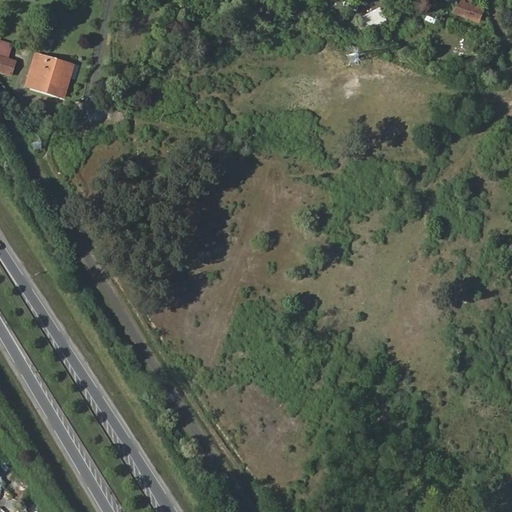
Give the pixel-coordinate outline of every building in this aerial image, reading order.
[(455,14),(480,24),(484,11),(471,6),(459,1),(455,14)] [(361,18),(366,30),(387,22),(382,9),(361,18)] [(37,76),(33,89),(65,99),(75,67),(37,56),(32,74),(37,76)] [(11,77),(17,62),(0,57),(0,73),(2,75),(11,77)] [(0,500),(9,504),(14,493),(3,488),(0,493),(0,500)]
